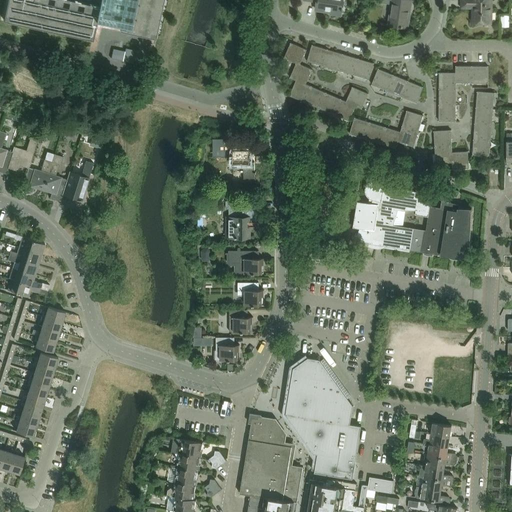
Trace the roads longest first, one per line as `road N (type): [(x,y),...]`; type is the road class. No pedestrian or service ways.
road 1 (residential): [(240,383),(269,342),(284,293),(285,158),(265,48),(268,18)]
road 2 (tertiary): [(476,511),(490,294)]
road 3 (residential): [(0,492),(23,499),(35,493),(59,416),(101,340)]
road 4 (residential): [(101,340),(57,237),(0,202)]
road 5 (residential): [(240,383),(216,382),(101,340)]
road 6 (residential): [(292,25),(386,52),(421,42)]
